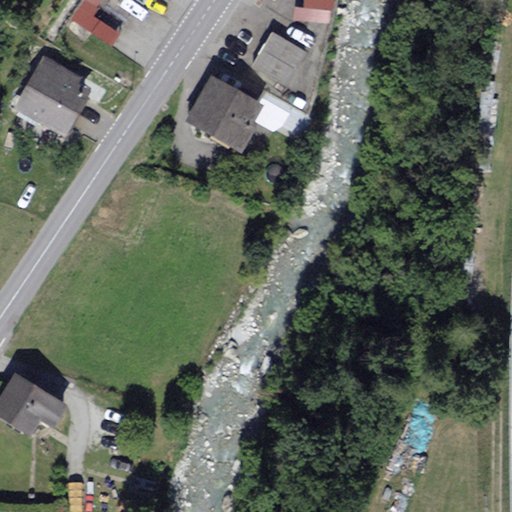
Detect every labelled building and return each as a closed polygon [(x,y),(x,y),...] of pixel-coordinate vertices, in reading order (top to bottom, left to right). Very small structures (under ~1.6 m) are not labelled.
[(83,0),(75,24),(117,39),(122,26),(98,18),(104,0),(83,0)] [(305,51),(274,33),(255,65),(286,83),(305,51)] [(83,78),(46,56),(17,106),(64,134),(84,101),(73,95),(83,78)] [(191,118),(259,152),(269,132),(284,125),(301,134),(311,115),(266,92),(260,102),(212,77),(191,118)] [(26,379),(16,374),(0,401),(0,414),(29,430),(39,413),(57,423),(68,403),(26,379)]
